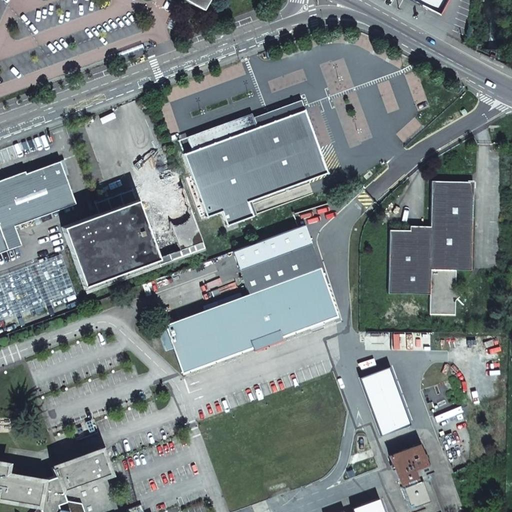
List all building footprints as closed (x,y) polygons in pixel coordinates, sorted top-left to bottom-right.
[(206,0),(183,0),(201,10),(206,0)] [(409,0),(413,1),(426,9),(427,9),(429,10),(436,14),(439,8),(443,0),(409,0)] [(426,9),(413,1),(411,5),(424,12),(426,9)] [(257,127),(304,110),(300,100),(253,117),(257,127)] [(327,173),(304,110),(257,127),(255,127),(251,114),(186,137),(191,151),(183,154),(206,217),(221,212),(226,226),(252,216),(247,202),(327,173)] [(0,252),(8,250),(1,231),(14,226),(75,203),(72,194),(59,161),(58,161),(56,162),(25,173),(24,171),(0,179),(0,252)] [(126,192),(96,204),(96,205),(110,200),(113,208),(135,200),(137,204),(182,187),(176,171),(125,190),(126,192)] [(455,270),(471,270),(473,182),(431,181),(429,231),(388,230),(387,293),(429,294),(429,314),(454,315),(454,301),(461,295),(455,288),(455,270)] [(99,213),(61,227),(83,286),(193,245),(195,250),(204,247),(182,187),(137,204),(135,200),(113,208),(110,200),(96,205),(99,213)] [(252,216),(256,215),(251,201),(247,202),(252,216)] [(14,226),(1,231),(8,250),(21,245),(14,226)] [(239,269),(244,284),(315,258),(316,258),(310,243),(239,269)] [(204,310),(164,324),(165,328),(158,331),(165,351),(172,348),(181,371),(251,346),(252,348),(281,338),(280,335),(337,314),(319,266),(316,258),(315,258),(244,284),(248,293),(241,296),(204,310)] [(203,306),(204,310),(241,296),(240,292),(203,306)] [(418,445),(388,455),(399,483),(400,482),(402,486),(400,486),(408,507),(427,500),(420,479),(429,476),(418,445)] [(116,511),(103,476),(109,473),(101,449),(54,466),(55,467),(52,468),(55,476),(43,481),(6,474),(7,464),(0,463),(0,498),(40,505),(42,511),(116,511)] [(343,511),(340,511),(382,511),(378,498),(361,504),(362,510),(356,511),(343,511)]
